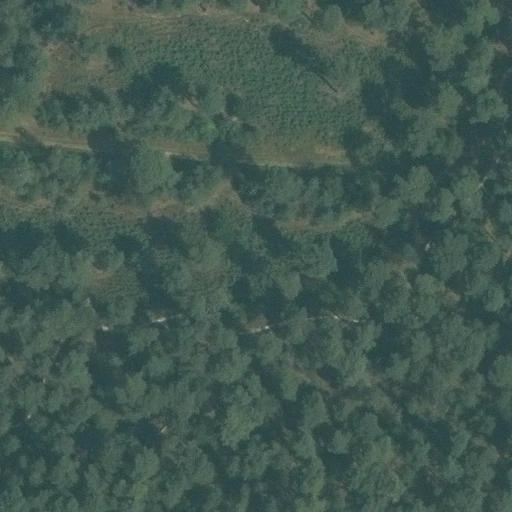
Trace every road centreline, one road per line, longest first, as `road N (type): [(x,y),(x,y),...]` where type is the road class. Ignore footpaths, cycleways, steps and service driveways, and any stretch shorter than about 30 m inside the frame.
road 1 (track): [(476,180),(511,392)]
road 2 (track): [(440,0),(476,180)]
